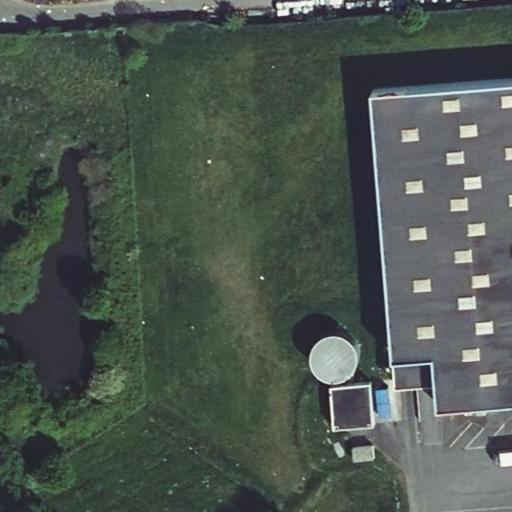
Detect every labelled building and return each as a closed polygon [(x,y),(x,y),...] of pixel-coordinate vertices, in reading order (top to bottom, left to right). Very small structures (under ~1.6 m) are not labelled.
[(511,79),(374,91),(397,359),(438,355),(441,382),(443,407),(511,400),(511,79)] [(328,331),(325,373),(367,376),(369,334),(328,331)] [(438,355),(397,359),(400,385),(441,382),(438,355)] [(374,383),(333,386),(337,429),(377,426),(374,383)] [(376,447),(356,449),(357,461),(377,460),(376,447)]
